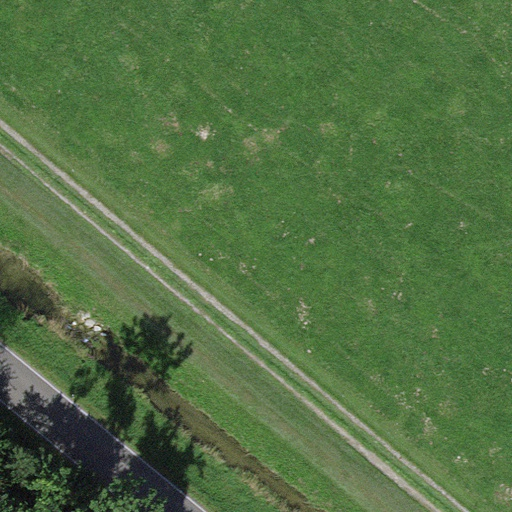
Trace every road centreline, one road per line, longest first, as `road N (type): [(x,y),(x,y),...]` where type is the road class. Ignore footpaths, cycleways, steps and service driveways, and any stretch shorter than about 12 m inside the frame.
road 1 (track): [(0,129),(456,511)]
road 2 (unclassified): [(0,366),(172,511)]
